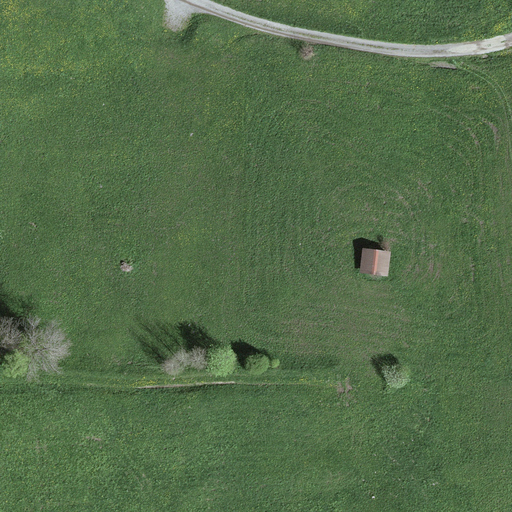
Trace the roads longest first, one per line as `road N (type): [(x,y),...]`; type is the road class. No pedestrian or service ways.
road 1 (track): [(339,381),(0,381)]
road 2 (track): [(186,0),(298,35),(455,55),(511,33)]
